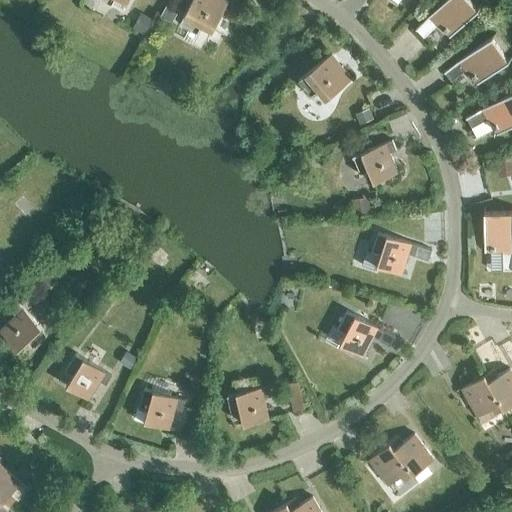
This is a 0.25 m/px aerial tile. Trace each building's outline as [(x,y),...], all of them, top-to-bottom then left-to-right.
[(201,24),(212,30),(228,0),(227,0),(191,0),(179,22),(197,32),(201,24)] [(438,22),(450,34),(477,8),(469,0),(443,0),(415,27),(423,36),(438,22)] [(467,68),(477,82),(508,60),(490,36),(444,70),(451,79),(467,68)] [(318,89),(325,98),(351,77),(331,52),(298,79),(311,95),(318,89)] [(489,117),(497,132),(511,124),(511,90),(465,115),(471,126),(489,117)] [(373,181),(397,171),(389,151),(396,149),(392,138),(352,154),(360,173),(368,170),(373,181)] [(502,269),(511,268),(511,210),(484,211),(484,249),(502,249),(502,269)] [(371,250),(366,265),(374,268),(376,264),(401,272),(408,252),(423,257),(428,259),(431,248),(423,246),(377,230),(371,250)] [(47,269),(35,281),(44,292),(57,280),(47,269)] [(26,340),(32,347),(47,333),(18,302),(10,309),(15,314),(0,328),(0,329),(17,348),(26,340)] [(372,335),(390,344),(395,335),(384,329),(346,309),(337,327),(345,331),(339,342),(362,354),(372,335)] [(99,380),(105,383),(111,374),(75,352),(64,369),(72,374),(66,384),(88,398),(99,380)] [(483,374),(503,408),(511,402),(511,371),(509,367),(496,375),(493,368),(483,374)] [(494,413),(503,408),(483,374),(461,387),(477,415),(491,407),(494,413)] [(299,380),(287,382),(292,410),(304,408),(299,380)] [(243,423),(268,417),(263,396),(270,395),(268,384),(226,394),(231,414),(240,412),(243,423)] [(175,407),(181,409),(184,398),(143,386),(138,406),(147,409),(143,420),(169,427),(175,407)] [(389,442),(413,473),(433,458),(414,432),(401,441),(397,435),(389,442)] [(404,480),(413,473),(389,442),(368,457),(388,483),(400,474),(404,480)] [(0,498),(8,506),(15,498),(10,493),(20,482),(0,463),(0,498)] [(286,502),(292,511),(321,511),(312,495),(299,503),(295,496),(286,502)] [(0,511),(1,511),(8,506),(0,498),(0,511)] [(292,511),(286,502),(268,511),(292,511)]
